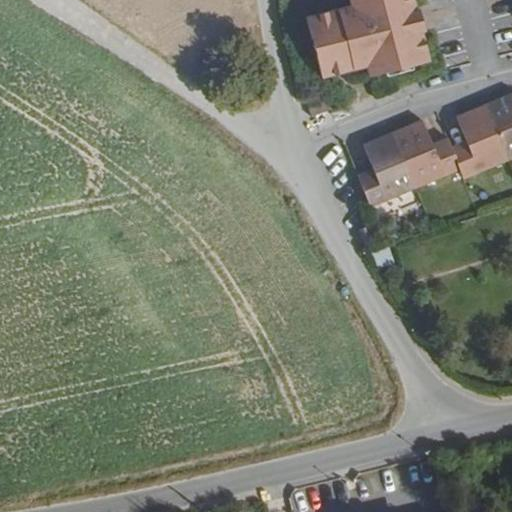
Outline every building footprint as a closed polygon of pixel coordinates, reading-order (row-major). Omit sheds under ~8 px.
[(410,4),(414,3),(413,0),(340,0),(307,9),(322,67),(365,56),(368,66),(426,51),(419,22),(414,23),(410,4)] [(417,2),(414,3),(410,4),(414,23),(419,22),(422,21),(420,11),(417,2)] [(463,171),(511,152),(511,89),(511,90),(456,111),(465,133),(468,140),(453,147),(450,139),(449,137),(434,143),(431,137),(422,112),(364,135),(373,159),(376,166),(361,171),(371,196),(459,163),(463,171)] [(327,112),(326,93),(307,94),(308,113),(327,112)] [(446,131),(431,137),(434,143),(449,137),(446,131)] [(468,140),(465,133),(450,139),(453,147),(468,140)] [(358,165),(361,171),(376,166),(373,159),(358,165)] [(366,236),(376,232),(369,216),(360,221),(366,236)] [(389,248),(372,254),(378,269),(394,264),(389,248)] [(297,509),(317,509),(317,495),(297,496),(297,509)]
